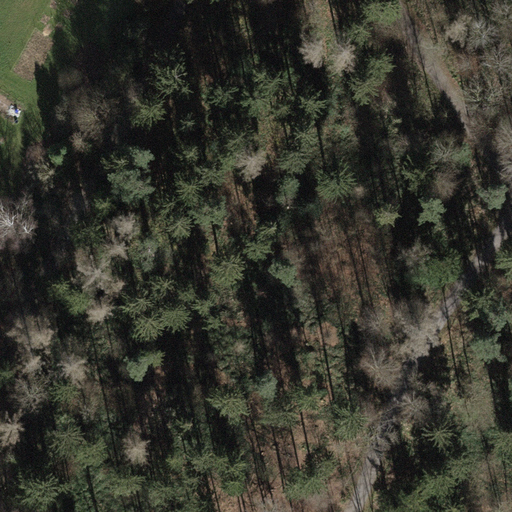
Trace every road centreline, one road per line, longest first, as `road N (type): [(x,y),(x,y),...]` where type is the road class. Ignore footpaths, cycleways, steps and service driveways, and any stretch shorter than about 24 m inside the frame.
road 1 (track): [(183,0),(0,370)]
road 2 (track): [(511,221),(418,343),(352,511)]
road 3 (track): [(392,0),(452,106),(511,175)]
road 4 (track): [(0,73),(42,102),(98,0)]
